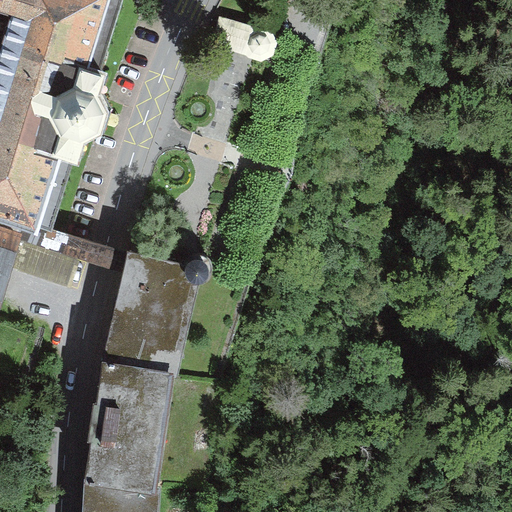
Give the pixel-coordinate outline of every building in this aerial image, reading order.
[(0,209),(23,216),(36,220),(36,218),(59,141),(76,146),(82,127),(99,118),(105,96),(96,81),(102,58),(84,53),(99,0),(0,0),(0,3),(9,7),(0,39),(0,209)] [(270,29),(222,14),(213,41),(261,56),(273,51),(276,40),(270,29)] [(130,245),(36,218),(36,220),(23,216),(21,225),(18,237),(124,264),(130,245)] [(21,225),(0,219),(0,296),(18,237),(21,225)] [(84,511),(158,511),(159,485),(177,365),(199,272),(206,271),(211,264),(212,256),(206,249),(198,248),(192,251),(188,257),(130,245),(124,264),(103,357),(87,472),(84,511)]
